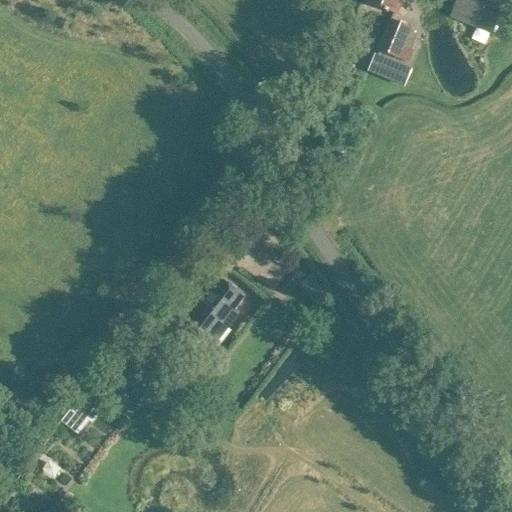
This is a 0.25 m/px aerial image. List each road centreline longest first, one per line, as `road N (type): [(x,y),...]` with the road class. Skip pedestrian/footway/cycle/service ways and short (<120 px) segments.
road 1 (unclassified): [(511,489),(421,377),(257,131)]
road 2 (unclassified): [(257,131),(213,41),(162,0)]
road 3 (unclassified): [(257,131),(330,0)]
